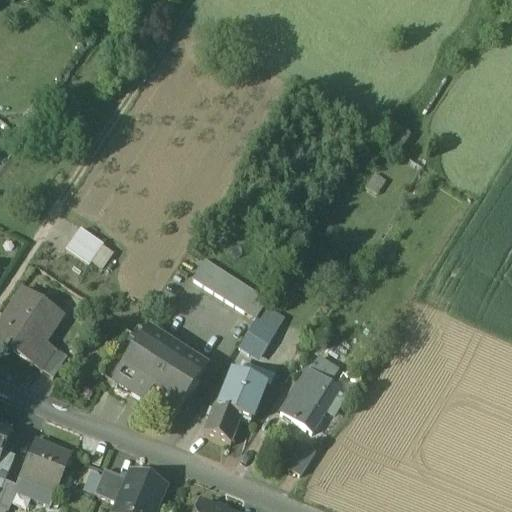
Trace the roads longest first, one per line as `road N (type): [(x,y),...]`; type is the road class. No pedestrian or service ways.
road 1 (track): [(0,314),(210,0)]
road 2 (residential): [(0,395),(287,511)]
